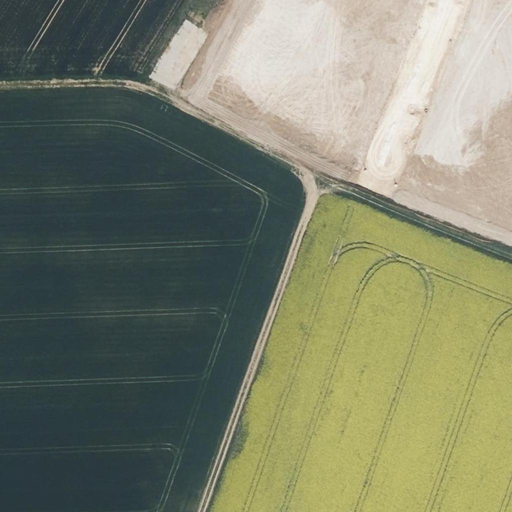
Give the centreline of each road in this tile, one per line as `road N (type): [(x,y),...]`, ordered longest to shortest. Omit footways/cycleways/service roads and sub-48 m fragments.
road 1 (track): [(0,85),(138,83),(321,180),(511,252)]
road 2 (track): [(206,511),(321,180)]
road 3 (unclassified): [(389,150),(445,0)]
